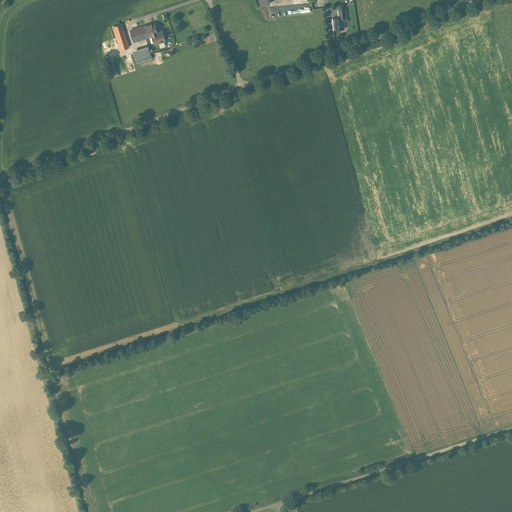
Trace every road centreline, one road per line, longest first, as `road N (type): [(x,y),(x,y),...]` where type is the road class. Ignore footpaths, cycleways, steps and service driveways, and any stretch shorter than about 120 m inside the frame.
road 1 (residential): [(511,428),(254,511)]
road 2 (unclassified): [(0,178),(241,87)]
road 3 (unclassified): [(477,0),(241,87)]
